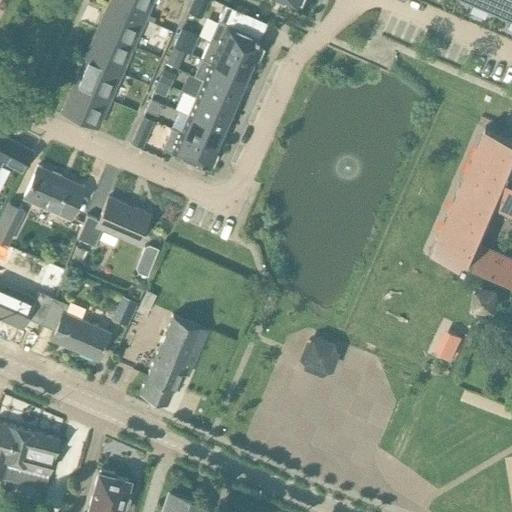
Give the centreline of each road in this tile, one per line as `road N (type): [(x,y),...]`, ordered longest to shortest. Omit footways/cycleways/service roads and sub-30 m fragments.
road 1 (residential): [(350,0),(297,51),(246,180),(226,196),(0,103)]
road 2 (residential): [(350,511),(0,363)]
